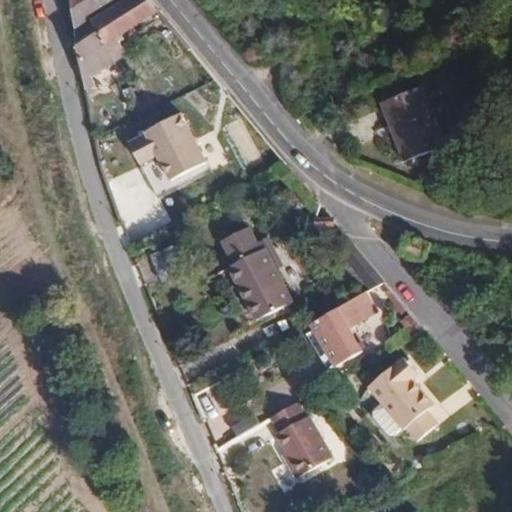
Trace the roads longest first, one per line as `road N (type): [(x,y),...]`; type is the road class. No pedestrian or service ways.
road 1 (residential): [(53,0),(94,191),(228,511)]
road 2 (track): [(162,511),(130,454),(54,246),(14,59)]
road 3 (residential): [(511,410),(365,242),(346,196)]
road 4 (residential): [(163,0),(346,196)]
road 5 (residential): [(346,196),(464,236),(511,238)]
